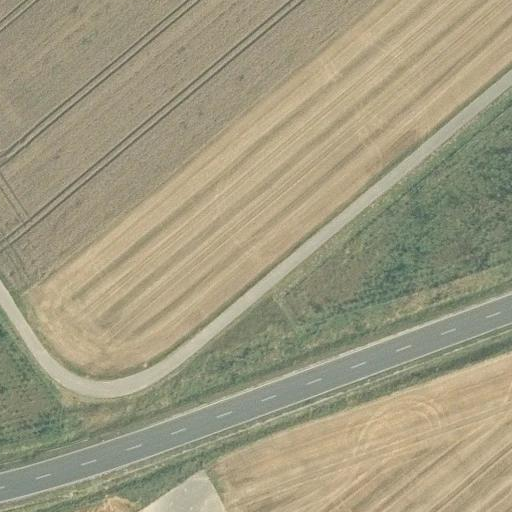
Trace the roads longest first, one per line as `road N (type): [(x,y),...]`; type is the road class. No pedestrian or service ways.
road 1 (track): [(0,292),(65,382),(93,393),(137,384),(511,81)]
road 2 (secondary): [(0,489),(112,458),(511,310)]
